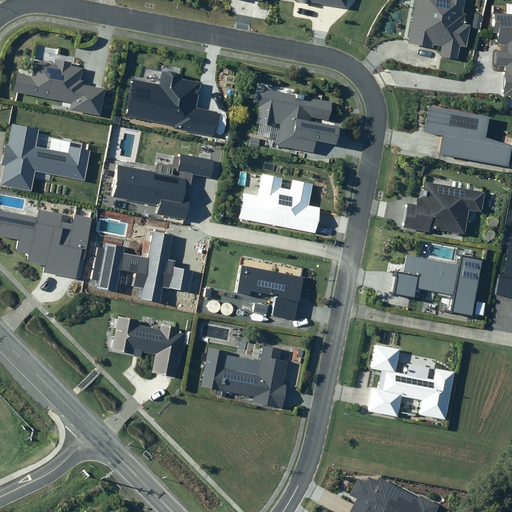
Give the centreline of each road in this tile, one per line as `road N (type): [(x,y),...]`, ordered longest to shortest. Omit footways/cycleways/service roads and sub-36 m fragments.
road 1 (residential): [(0,27),(34,6),(344,64),(373,87),(375,120),(300,471),(279,511)]
road 2 (tertiary): [(0,336),(111,450)]
road 3 (residential): [(111,450),(0,506)]
